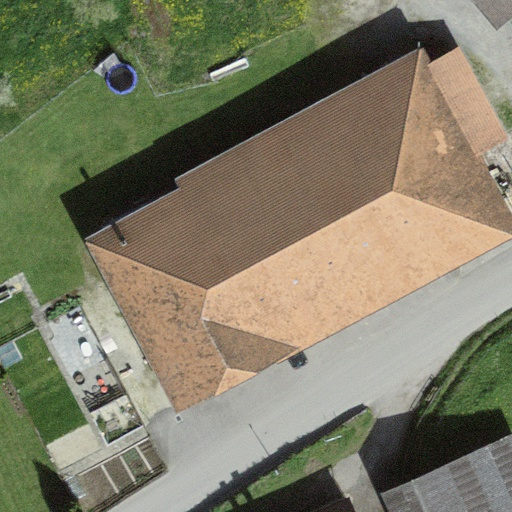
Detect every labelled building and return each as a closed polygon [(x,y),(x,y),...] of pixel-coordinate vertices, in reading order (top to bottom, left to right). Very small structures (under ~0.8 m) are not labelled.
[(181,0),(216,82),(367,19),(359,0),(181,0)] [(194,398),(511,222),(511,148),(441,22),(92,215),(194,398)] [(62,316),(40,264),(0,280),(0,321),(7,339),(62,316)] [(511,511),(511,406),(396,452),(419,511),(511,511)] [(386,511),(365,464),(256,511),(386,511)]
